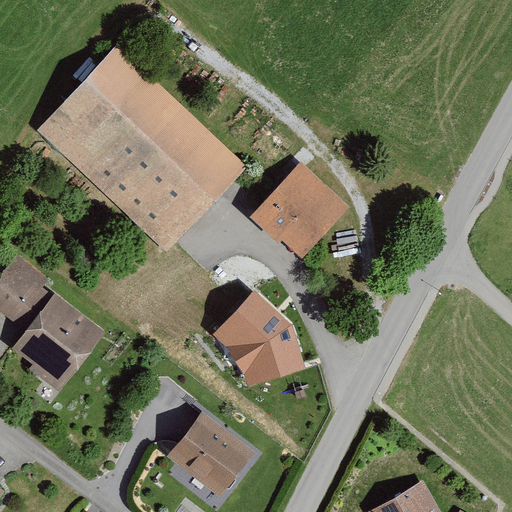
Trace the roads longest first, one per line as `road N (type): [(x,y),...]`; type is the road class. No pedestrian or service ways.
road 1 (tertiary): [(302,511),(438,244)]
road 2 (tertiary): [(438,244),(511,110)]
